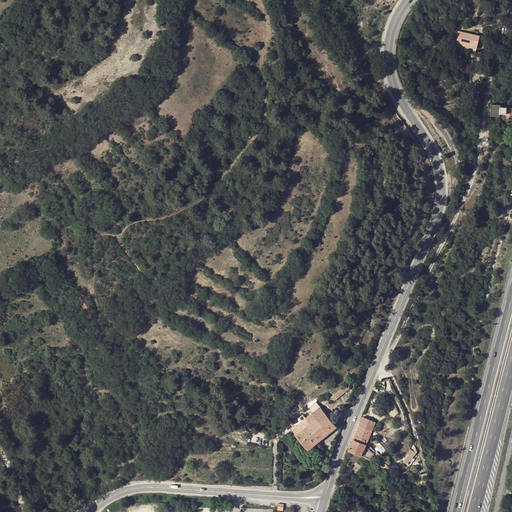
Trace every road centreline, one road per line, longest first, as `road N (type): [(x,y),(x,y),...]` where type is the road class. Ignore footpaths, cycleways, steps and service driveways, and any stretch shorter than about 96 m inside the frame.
road 1 (primary): [(408,0),(394,19),(388,62),(439,173),(441,198),(324,500)]
road 2 (motorway): [(511,296),(456,511)]
road 3 (secondary): [(240,493),(135,487),(88,511)]
road 4 (motorway): [(474,511),(511,363)]
road 5 (track): [(309,0),(349,57),(368,6),(390,0)]
